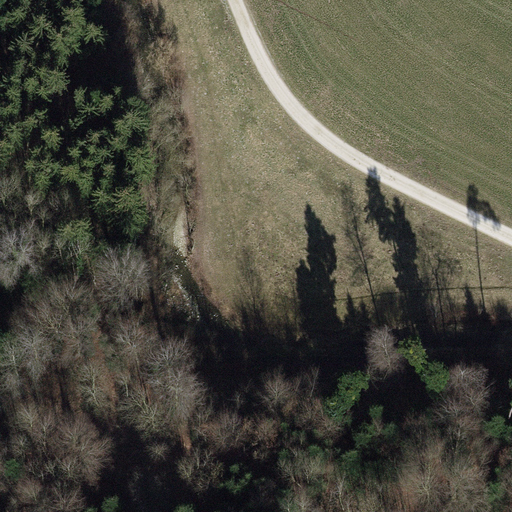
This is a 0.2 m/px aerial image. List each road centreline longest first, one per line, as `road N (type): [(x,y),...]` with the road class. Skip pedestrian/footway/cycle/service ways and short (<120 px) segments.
road 1 (track): [(511,238),(332,143),(295,112),(264,67),(236,0)]
road 2 (track): [(318,511),(259,476),(0,412)]
